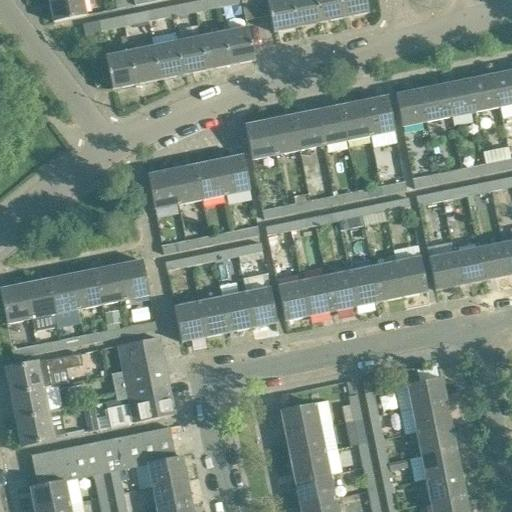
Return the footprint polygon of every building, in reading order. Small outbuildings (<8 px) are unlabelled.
[(48,0),(53,23),(86,17),(82,0),(48,0)] [(125,0),(114,0),(117,10),(127,8),(125,0)] [(195,13),(219,8),(216,0),(208,0),(193,3),(195,13)] [(245,21),(258,19),(253,0),(216,0),(219,8),(242,3),(245,21)] [(297,28),(291,0),(271,0),(267,1),(266,0),(253,0),(258,19),(270,16),(273,33),(297,28)] [(291,0),(297,28),(321,24),(316,0),(291,0)] [(316,0),(321,24),(344,19),(340,0),(316,0)] [(340,0),(344,19),(369,14),(365,0),(340,0)] [(171,18),(195,13),(193,3),(169,8),(171,18)] [(148,22),(171,18),(169,8),(146,13),(148,22)] [(124,27),(148,22),(146,13),(122,17),(124,27)] [(100,32),(124,27),(122,17),(98,22),(100,32)] [(254,61),(252,50),(248,29),(224,34),(230,66),(254,61)] [(207,71),(230,66),(224,34),(200,38),(207,71)] [(183,76),(207,71),(200,38),(177,43),(183,76)] [(160,81),(183,76),(177,43),(153,48),(160,81)] [(136,85),(160,81),(153,48),(129,53),(136,85)] [(112,90),(136,85),(129,53),(105,58),(112,90)] [(500,111),(511,108),(511,72),(493,76),(500,111)] [(476,115),(500,111),(493,76),(469,81),(476,115)] [(451,120),(476,115),(469,81),(444,86),(451,120)] [(427,125),(451,120),(444,86),(420,91),(427,125)] [(402,130),(427,125),(420,91),(395,96),(402,130)] [(395,134),(391,117),(387,98),(363,103),(370,139),(395,134)] [(347,144),(370,139),(363,103),(339,107),(347,144)] [(323,149),(347,144),(339,107),(316,112),(323,149)] [(300,153),(323,149),(316,112),(292,117),(300,153)] [(276,158),(300,153),(292,117),(269,122),(276,158)] [(252,163),(276,158),(269,122),(244,127),(252,163)] [(218,162),(225,197),(250,192),(243,157),(218,162)] [(488,175),(511,170),(511,168),(510,160),(486,165),(488,175)] [(202,201),(225,197),(218,162),(195,167),(202,201)] [(464,180),(488,175),(486,165),(462,170),(464,180)] [(178,206),(202,201),(195,167),(171,171),(178,206)] [(440,185),(464,180),(462,170),(437,175),(440,185)] [(154,211),(178,206),(171,171),(147,176),(154,211)] [(414,191),(440,185),(437,175),(412,181),(414,191)] [(511,177),(489,183),(491,193),(502,191),(503,196),(511,194),(511,177)] [(382,197),(406,192),(404,183),(380,187),(382,197)] [(467,198),(491,193),(489,183),(465,188),(468,206),(469,205),(467,198)] [(358,202),(382,197),(380,187),(357,192),(358,202)] [(455,208),(468,206),(465,188),(441,192),(443,203),(453,201),(455,208)] [(335,207),(358,202),(357,192),(333,197),(335,207)] [(418,208),(443,203),(441,192),(416,197),(418,208)] [(311,211),(309,202),(307,195),(293,197),(295,205),(286,207),(288,216),(311,211)] [(311,211),(335,207),(333,197),(309,202),(311,211)] [(411,218),(409,208),(408,199),(384,204),(387,223),(411,218)] [(364,227),(387,223),(384,204),(360,209),(364,227)] [(264,221),(288,216),(286,207),(262,212),(264,221)] [(365,234),(364,227),(360,209),(336,213),(338,222),(339,222),(340,232),(349,230),(350,237),(365,234)] [(315,227),(338,222),(336,213),(313,218),(315,227)] [(291,231),(315,227),(313,218),(289,223),(291,231)] [(267,236),(291,231),(289,223),(265,228),(267,236)] [(233,233),(235,241),(259,236),(257,228),(233,233)] [(211,246),(235,241),(233,233),(209,238),(211,246)] [(188,251),(211,246),(209,238),(186,243),(188,251)] [(163,256),(188,251),(186,243),(161,248),(163,256)] [(251,265),(249,255),(262,252),(260,244),(236,249),(239,265),(240,265),(240,267),(251,265)] [(280,244),(269,246),(272,263),(283,261),(280,244)] [(508,277),(511,276),(511,245),(502,247),(508,277)] [(484,282),(508,277),(502,247),(478,252),(484,282)] [(231,267),(239,265),(236,249),(212,254),(214,262),(229,259),(231,267)] [(460,287),(484,282),(478,252),(454,257),(460,287)] [(214,262),(212,254),(189,259),(190,267),(208,263),(211,282),(217,280),(216,274),(215,275),(213,267),(215,267),(214,262)] [(435,292),(460,287),(454,257),(429,262),(435,292)] [(166,271),(190,267),(189,259),(165,264),(166,271)] [(427,293),(423,274),(420,261),(396,266),(403,298),(427,293)] [(125,301),(149,296),(142,262),(118,267),(125,301)] [(379,303),(403,298),(396,266),(372,271),(379,303)] [(101,306),(125,301),(118,267),(94,271),(101,306)] [(78,311),(101,306),(94,271),(71,276),(78,311)] [(356,308),(379,303),(372,271),(349,275),(356,308)] [(332,313),(356,308),(349,275),(325,280),(332,313)] [(54,316),(78,311),(71,276),(47,281),(54,316)] [(308,317),(332,313),(325,280),(302,285),(308,317)] [(30,320),(54,316),(47,281),(23,286),(30,320)] [(284,322),(308,317),(302,285),(278,290),(284,322)] [(0,294),(6,325),(30,320),(23,286),(0,290),(0,294)] [(252,329),(276,324),(269,289),(245,294),(252,329)] [(229,334),(252,329),(245,294),(222,299),(229,334)] [(205,338),(229,334),(222,299),(198,304),(205,338)] [(181,343),(205,338),(198,304),(174,309),(181,343)] [(132,336),(156,331),(155,324),(130,329),(132,336)] [(108,341),(132,336),(130,329),(107,333),(108,341)] [(85,346),(108,341),(107,333),(83,338),(85,346)] [(61,351),(85,346),(83,338),(59,343),(61,351)] [(127,390),(166,382),(158,339),(118,347),(127,390)] [(37,355),(61,351),(59,343),(36,348),(37,355)] [(13,360),(37,355),(36,348),(12,352),(13,360)] [(107,350),(99,352),(102,365),(110,363),(107,350)] [(57,359),(60,371),(82,367),(80,355),(57,359)] [(49,388),(46,374),(60,371),(57,359),(6,370),(11,396),(49,388)] [(441,379),(406,386),(407,387),(411,410),(446,403),(441,379)] [(130,405),(170,397),(166,382),(127,390),(130,405)] [(16,421),(60,412),(60,411),(62,411),(57,386),(49,388),(11,396),(16,421)] [(369,419),(379,417),(374,393),(364,395),(369,419)] [(357,396),(347,398),(349,406),(352,422),(362,420),(357,396)] [(122,427),(133,424),(173,416),(170,397),(130,405),(129,405),(118,407),(106,410),(110,429),(122,427)] [(446,403),(411,410),(416,433),(451,427),(446,403)] [(88,433),(98,431),(93,405),(84,407),(88,433)] [(285,436),(320,429),(315,405),(280,412),(285,436)] [(53,441),(52,437),(64,435),(60,412),(16,421),(21,447),(53,441)] [(374,442),(383,440),(379,417),(369,419),(374,442)] [(362,420),(352,422),(357,445),(357,446),(366,444),(362,420)] [(416,433),(408,435),(410,443),(418,441),(421,458),(455,450),(451,427),(416,433)] [(102,474),(110,472),(118,470),(147,464),(175,459),(169,429),(32,457),(38,487),(75,479),(93,475),(102,474)] [(290,460),(325,452),(320,429),(285,436),(290,460)] [(383,440),(374,442),(379,466),(388,464),(383,440)] [(366,444),(357,446),(362,469),(371,468),(366,444)] [(455,450),(421,458),(426,481),(460,474),(455,450)] [(295,483),(329,476),(325,452),(290,460),(295,483)] [(187,482),(182,457),(175,459),(147,464),(152,489),(187,482)] [(393,488),(390,474),(412,470),(410,460),(388,464),(379,466),(384,489),(393,488)] [(371,468),(362,469),(367,493),(376,491),(371,468)] [(123,495),(118,470),(110,472),(115,496),(123,495)] [(107,498),(102,474),(93,475),(98,500),(107,498)] [(460,474),(426,481),(430,505),(465,498),(460,474)] [(299,507),(334,500),(329,476),(295,483),(299,507)] [(37,511),(79,503),(75,479),(38,487),(34,488),(30,488),(34,511),(37,511)] [(156,511),(158,511),(191,505),(187,482),(152,489),(156,511)] [(388,511),(393,511),(398,511),(393,488),(384,489),(388,511)] [(380,511),(376,491),(367,493),(370,511),(380,511)] [(131,511),(131,509),(126,510),(123,495),(115,496),(118,511),(131,511)] [(100,511),(109,511),(107,498),(98,500),(100,511)] [(467,511),(465,498),(430,505),(431,511),(467,511)] [(300,511),(336,511),(334,500),(299,507),(300,511)] [(83,511),(81,503),(79,503),(37,511),(83,511)]
